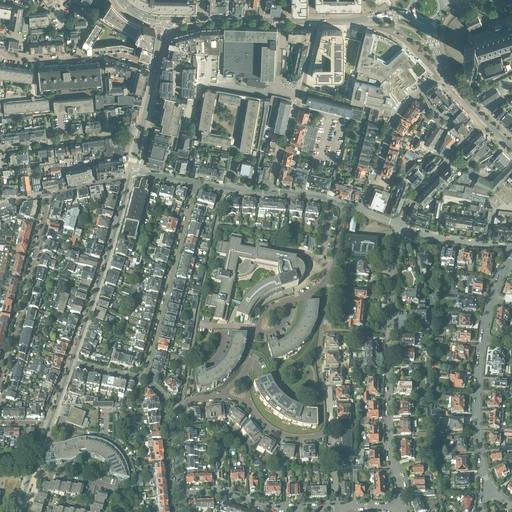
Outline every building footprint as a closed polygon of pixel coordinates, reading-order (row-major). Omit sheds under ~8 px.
[(135,4),(137,5),(141,7),(146,9),(148,10),(149,10),(156,9),(150,0),(129,0),(130,0),(132,2),(132,3),(133,3),(133,4),(134,4),(135,4)] [(152,11),(155,11),(157,11),(158,12),(160,12),(161,11),(166,11),(169,12),(174,12),(175,12),(176,12),(177,12),(178,12),(182,12),(183,12),(184,12),(184,13),(185,13),(185,12),(186,12),(191,12),(192,13),(193,13),(194,12),(197,12),(197,2),(194,2),(193,1),(193,0),(192,0),(172,0),(173,0),(172,1),(171,2),(166,1),(160,1),(160,6),(160,7),(159,7),(159,8),(158,9),(157,9),(156,9),(149,10),(148,10),(149,10),(150,11),(151,11),(152,11)] [(160,6),(160,1),(159,0),(150,0),(156,9),(157,9),(158,9),(159,8),(159,7),(160,7),(160,6)] [(218,0),(218,4),(218,12),(219,12),(220,13),(222,13),(224,12),(229,12),(228,1),(231,1),(230,0),(218,0)] [(282,3),(278,2),(278,0),(271,0),(271,10),(271,13),(270,13),(276,13),(281,14),(282,4),(282,3)] [(292,0),(292,10),(337,10),(339,10),(363,10),(362,0),(292,0)] [(141,24),(135,21),(131,19),(126,16),(122,13),(118,10),(118,9),(114,6),(111,1),(101,16),(99,19),(136,42),(140,40),(149,31),(152,28),(153,28),(154,27),(152,27),(142,24),(141,27),(139,26),(141,24)] [(0,14),(9,16),(11,6),(0,3),(0,14)] [(18,28),(20,16),(21,10),(24,10),(24,9),(22,7),(13,4),(10,27),(18,28)] [(213,12),(218,12),(218,4),(208,4),(208,12),(209,12),(212,12),(213,12)] [(78,17),(83,17),(82,6),(76,6),(73,6),(74,12),(74,19),(75,19),(78,19),(78,17)] [(50,11),(33,13),(29,13),(29,18),(30,24),(48,22),(48,17),(50,16),(50,11)] [(483,31),(479,32),(479,33),(478,33),(473,34),(472,34),(472,33),(471,33),(471,34),(469,34),(468,34),(469,35),(467,37),(467,36),(467,37),(468,39),(467,39),(468,40),(468,39),(469,42),(469,43),(466,44),(464,45),(468,56),(468,57),(471,57),(471,59),(471,60),(472,60),(474,62),(473,62),(474,62),(477,62),(477,63),(477,62),(479,61),(480,61),(480,60),(481,58),(486,57),(487,59),(488,58),(489,61),(483,63),(485,68),(484,68),(485,72),(485,75),(486,75),(487,79),(493,77),(492,74),(511,68),(509,62),(504,64),(501,57),(495,59),(494,54),(496,53),(497,53),(501,51),(502,55),(502,56),(503,57),(503,56),(508,55),(509,55),(509,54),(511,53),(511,14),(511,15),(508,17),(507,17),(507,18),(503,19),(502,19),(502,20),(498,21),(497,21),(492,23),(488,24),(489,25),(490,29),(489,29),(488,29),(488,30),(484,31),(483,31)] [(470,30),(482,24),(478,15),(466,21),(466,22),(470,30)] [(29,18),(28,17),(20,16),(18,28),(18,29),(26,30),(27,23),(30,24),(29,18)] [(78,19),(75,19),(75,21),(74,21),(75,27),(86,25),(88,25),(87,20),(86,20),(85,20),(85,17),(83,17),(78,17),(78,19)] [(93,27),(100,31),(103,27),(96,22),(94,25),(93,27)] [(269,77),(275,77),(276,45),(277,45),(277,35),(277,29),(277,28),(225,26),(224,26),(224,37),(223,55),(224,55),(223,76),(257,77),(257,78),(248,78),(247,81),(247,84),(264,87),(265,84),(266,77),(269,77)] [(91,29),(90,31),(97,36),(100,31),(93,27),(91,29)] [(152,28),(149,31),(140,40),(136,42),(135,46),(133,53),(134,53),(138,54),(138,55),(138,56),(150,59),(151,46),(149,45),(149,43),(151,44),(153,35),(153,30),(154,30),(154,29),(153,29),(152,28)] [(288,36),(288,39),(304,39),(304,42),(309,42),(311,30),(289,29),(289,36),(288,36)] [(318,79),(318,81),(319,81),(339,81),(343,81),(347,81),(348,81),(351,69),(354,70),(355,66),(357,55),(358,54),(361,41),(355,40),(354,39),(350,38),(347,38),(346,37),(345,37),(339,37),(339,30),(333,30),(326,30),(325,30),(324,30),(323,30),(323,31),(322,31),(322,32),(322,33),(320,39),(315,61),(315,62),(312,73),(312,74),(312,75),(312,76),(313,76),(313,77),(314,78),(315,78),(315,79),(316,79),(317,79),(318,79)] [(378,33),(366,30),(363,42),(362,42),(357,60),(359,61),(357,67),(359,67),(356,80),(352,79),(350,91),(348,98),(380,105),(381,104),(391,107),(391,108),(392,109),(393,108),(393,107),(392,106),(392,105),(393,104),(393,103),(394,102),(395,101),(396,101),(396,100),(397,100),(398,100),(399,100),(400,100),(403,97),(404,96),(407,93),(405,91),(406,90),(407,90),(406,87),(414,81),(417,79),(408,67),(407,64),(409,64),(410,63),(411,63),(412,62),(414,62),(414,61),(415,61),(416,59),(409,52),(406,49),(404,47),(402,45),(400,44),(398,42),(396,41),(394,40),(390,38),(388,37),(385,36),(383,35),(382,34),(380,34),(378,33)] [(87,36),(94,40),(97,36),(90,31),(88,34),(87,36)] [(170,41),(179,43),(180,42),(179,41),(179,33),(174,35),(174,36),(173,37),(171,37),(170,41)] [(68,38),(67,38),(65,38),(65,39),(66,39),(67,47),(75,46),(75,42),(76,42),(76,40),(77,40),(77,36),(71,37),(71,38),(71,39),(68,39),(68,38)] [(84,40),(91,44),(92,45),(94,40),(87,36),(85,38),(86,38),(84,40)] [(19,41),(9,40),(8,50),(17,52),(19,41)] [(82,49),(83,50),(91,44),(84,40),(83,42),(83,43),(82,43),(82,44),(82,45),(82,46),(82,47),(82,48),(82,49)] [(126,51),(128,45),(121,43),(119,43),(120,50),(121,50),(121,49),(124,50),(126,51)] [(92,52),(91,44),(83,50),(84,51),(85,52),(86,52),(87,52),(88,53),(89,53),(90,53),(92,52)] [(135,46),(128,45),(126,51),(128,51),(131,52),(134,53),(133,53),(135,46)] [(169,46),(168,49),(169,49),(169,51),(181,53),(186,54),(188,53),(185,49),(182,49),(183,49),(180,48),(169,45),(169,46)] [(163,57),(162,61),(161,66),(163,66),(174,66),(183,66),(183,62),(183,59),(176,59),(176,57),(166,57),(163,57)] [(68,65),(38,68),(38,69),(39,85),(40,95),(53,94),(54,111),(57,111),(57,112),(59,112),(75,110),(93,109),(92,91),(94,91),(102,90),(105,90),(105,80),(103,66),(100,66),(99,62),(97,62),(97,61),(69,63),(68,63),(68,65)] [(124,74),(127,63),(124,62),(122,61),(121,62),(118,73),(124,74)] [(131,68),(134,68),(135,65),(129,63),(127,63),(124,74),(126,74),(125,78),(127,79),(128,78),(131,68)] [(0,85),(1,78),(1,76),(12,78),(22,79),(31,80),(32,75),(33,70),(33,69),(29,69),(23,68),(16,67),(13,66),(3,65),(1,65),(1,66),(0,65),(0,85)] [(135,65),(134,68),(133,70),(148,74),(149,70),(148,69),(148,68),(147,68),(145,68),(141,67),(141,66),(138,66),(138,65),(138,66),(135,65)] [(161,66),(158,80),(156,92),(174,95),(181,96),(188,97),(196,97),(197,81),(198,66),(193,66),(183,66),(174,66),(163,66),(161,66)] [(133,70),(132,76),(147,79),(148,74),(133,70)] [(287,76),(287,79),(299,82),(300,79),(301,79),(301,77),(300,77),(301,76),(301,75),(291,73),(290,77),(287,76)] [(270,78),(226,76),(226,78),(206,75),(196,134),(193,146),(244,155),(241,173),(249,174),(252,156),(256,157),(268,91),(280,83),(285,77),(283,76),(281,75),(276,81),(269,85),(270,78)] [(147,79),(132,76),(131,80),(134,81),(146,84),(147,79)] [(131,80),(130,86),(144,89),(144,86),(144,85),(145,85),(146,85),(146,84),(134,81),(131,80)] [(479,91),(475,93),(478,97),(483,105),(489,101),(491,100),(491,101),(491,100),(500,94),(500,95),(495,86),(499,83),(498,81),(493,84),(493,83),(485,87),(481,89),(479,91)] [(430,99),(433,104),(446,91),(438,83),(436,83),(433,86),(426,91),(430,99)] [(144,89),(130,86),(129,88),(127,88),(126,92),(129,93),(129,92),(139,94),(142,94),(143,95),(143,94),(144,90),(144,89)] [(433,104),(436,106),(449,94),(446,91),(433,104)] [(105,94),(95,94),(95,96),(95,104),(96,111),(100,110),(104,110),(103,104),(113,104),(113,103),(127,102),(140,104),(141,104),(141,103),(142,103),(142,102),(141,101),(142,99),(143,99),(143,97),(128,94),(107,95),(107,93),(105,94)] [(188,97),(182,96),(181,96),(180,97),(165,93),(164,98),(163,98),(161,127),(160,127),(179,132),(179,131),(180,125),(182,118),(180,117),(184,101),(187,102),(188,97)] [(265,128),(265,129),(276,131),(277,132),(283,133),(284,133),(284,132),(283,132),(278,131),(278,130),(285,131),(289,112),(291,102),(292,102),(291,101),(291,99),(281,97),(281,100),(280,104),(277,103),(278,96),(272,94),(271,98),(270,104),(272,104),(268,124),(266,124),(266,125),(265,126),(265,128)] [(449,94),(436,106),(437,107),(439,108),(451,96),(449,94)] [(5,117),(23,115),(43,113),(50,113),(49,108),(48,98),(48,97),(44,97),(41,98),(37,98),(35,98),(34,95),(31,96),(32,99),(7,101),(4,101),(3,102),(3,103),(3,107),(2,107),(3,114),(4,114),(5,117)] [(352,107),(324,100),(308,96),(306,102),(307,103),(309,104),(308,106),(350,116),(352,107)] [(439,108),(444,112),(444,111),(455,100),(451,96),(439,108)] [(411,105),(420,112),(424,107),(425,108),(427,107),(423,100),(419,102),(416,100),(415,102),(414,101),(414,102),(412,102),(411,103),(411,105)] [(459,104),(455,100),(444,111),(444,112),(444,111),(447,114),(448,115),(452,111),(459,104)] [(498,107),(498,106),(493,110),(497,113),(509,103),(510,102),(509,100),(508,101),(508,100),(498,107)] [(511,105),(510,102),(509,103),(497,113),(498,115),(500,117),(501,117),(506,112),(507,110),(508,110),(511,105)] [(453,117),(463,108),(459,104),(452,111),(448,115),(450,116),(451,116),(452,118),(453,117)] [(120,107),(115,108),(115,109),(116,113),(124,113),(126,113),(127,113),(132,114),(136,114),(138,114),(139,110),(137,109),(133,108),(133,107),(132,107),(132,106),(128,105),(128,108),(127,108),(127,111),(124,111),(121,110),(120,107)] [(411,105),(412,106),(411,108),(410,107),(409,108),(408,108),(408,109),(408,110),(407,110),(416,117),(420,112),(411,105)] [(503,121),(511,112),(511,105),(508,110),(507,110),(506,112),(501,117),(500,118),(503,121)] [(361,118),(363,111),(363,109),(352,107),(350,116),(361,118)] [(370,113),(382,115),(382,113),(383,109),(371,107),(370,113)] [(453,117),(456,121),(468,116),(469,114),(463,108),(453,117)] [(104,110),(100,110),(102,125),(105,125),(105,126),(112,125),(110,114),(111,114),(116,113),(115,109),(113,109),(108,109),(104,110)] [(416,117),(407,110),(407,111),(406,111),(405,112),(405,113),(405,114),(406,114),(404,116),(412,122),(416,117)] [(511,112),(503,121),(506,124),(507,123),(507,124),(511,119),(511,112)] [(120,118),(120,121),(122,122),(123,119),(125,120),(126,119),(128,120),(129,119),(135,120),(135,119),(137,119),(138,117),(137,116),(138,114),(136,114),(132,114),(127,113),(127,114),(126,117),(123,117),(123,118),(120,118)] [(382,115),(370,113),(369,119),(380,121),(381,117),(382,115)] [(299,115),(298,118),(299,118),(298,120),(308,123),(309,121),(307,120),(308,117),(299,115)] [(398,123),(407,128),(408,126),(410,123),(406,120),(401,117),(401,118),(400,118),(399,120),(400,121),(398,123)] [(123,119),(122,122),(125,122),(124,127),(128,127),(129,126),(134,127),(135,121),(135,120),(129,119),(128,120),(126,119),(125,120),(123,119)] [(470,129),(475,124),(474,124),(475,124),(470,119),(468,121),(467,120),(463,122),(462,122),(470,129)] [(364,126),(377,129),(377,127),(378,127),(379,126),(379,125),(378,124),(379,123),(369,121),(366,120),(365,123),(364,126)] [(296,126),(295,128),(312,132),(313,126),(297,122),(296,126)] [(455,135),(456,133),(457,134),(457,135),(457,134),(458,134),(461,131),(462,133),(462,132),(465,135),(470,129),(462,122),(462,123),(461,122),(459,124),(458,123),(457,125),(456,125),(455,126),(451,128),(451,129),(450,130),(455,135)] [(407,128),(398,123),(397,125),(396,126),(395,127),(395,128),(395,129),(399,131),(400,131),(403,133),(405,130),(406,130),(407,128)] [(427,123),(425,127),(428,129),(431,131),(431,132),(425,141),(433,146),(444,129),(436,124),(433,128),(432,128),(433,127),(427,123)] [(377,129),(364,126),(364,129),(363,129),(363,132),(376,135),(376,133),(376,132),(377,132),(378,130),(377,130),(377,129)] [(17,128),(18,131),(19,140),(26,139),(25,130),(20,131),(20,128),(17,128)] [(149,154),(148,153),(148,154),(149,154),(147,161),(148,161),(153,162),(164,165),(167,152),(170,153),(170,152),(187,156),(189,150),(187,149),(191,135),(182,133),(182,136),(179,135),(175,150),(172,150),(173,148),(171,147),(171,149),(169,148),(169,147),(168,147),(170,142),(171,135),(172,133),(165,131),(156,128),(155,131),(154,131),(153,138),(152,137),(152,138),(153,138),(151,144),(150,144),(149,148),(150,148),(149,154)] [(294,133),(310,137),(312,132),(295,128),(295,129),(294,133)] [(265,129),(264,133),(267,133),(268,133),(268,135),(271,135),(271,137),(279,139),(279,138),(280,138),(281,136),(280,135),(280,134),(275,133),(276,131),(265,129)] [(448,131),(445,137),(446,138),(444,140),(443,140),(448,145),(455,137),(451,133),(448,131)] [(376,135),(363,132),(361,137),(365,138),(375,140),(376,139),(376,138),(375,137),(376,136),(375,136),(376,135)] [(309,143),(310,137),(294,133),(293,134),(292,137),(291,137),(291,139),(291,140),(291,141),(296,142),(295,143),(296,144),(305,147),(305,144),(306,145),(309,143)] [(392,139),(401,142),(402,140),(401,139),(402,136),(393,133),(392,134),(392,136),(392,137),(392,139)] [(119,138),(118,141),(130,144),(131,139),(128,138),(128,136),(124,135),(124,136),(122,136),(121,139),(119,138)] [(489,149),(491,150),(494,147),(491,144),(491,143),(490,142),(489,143),(488,141),(491,139),(490,139),(491,139),(490,138),(489,136),(488,136),(485,138),(484,138),(482,140),(484,143),(483,143),(482,144),(479,147),(480,148),(470,157),(464,163),(469,168),(470,167),(471,168),(471,167),(472,167),(472,166),(473,166),(473,165),(473,166),(476,165),(480,162),(477,160),(477,159),(478,159),(479,158),(479,157),(487,149),(488,150),(489,149)] [(472,141),(477,147),(478,148),(479,147),(482,144),(483,143),(484,143),(482,140),(478,136),(475,138),(474,139),(473,139),(472,140),(472,141)] [(316,139),(311,137),(309,146),(307,145),(306,148),(313,150),(316,139)] [(110,156),(116,155),(123,155),(124,151),(128,152),(128,149),(110,145),(110,142),(109,138),(105,139),(107,151),(107,157),(110,156)] [(110,145),(128,149),(130,144),(118,141),(114,140),(114,138),(109,138),(110,142),(110,145)] [(416,148),(421,140),(418,138),(413,146),(416,148)] [(360,142),(359,145),(372,148),(372,146),(373,146),(374,145),(374,144),(374,143),(374,142),(364,140),(361,139),(360,142)] [(401,142),(392,139),(391,141),(390,142),(389,144),(390,145),(399,148),(400,148),(401,144),(401,142)] [(443,140),(438,151),(444,154),(451,147),(448,145),(443,140)] [(469,144),(467,146),(473,152),(478,148),(477,147),(472,141),(471,142),(469,143),(469,144)] [(297,150),(298,147),(287,143),(286,144),(285,145),(285,147),(285,148),(285,149),(293,152),(294,149),(297,150)] [(264,146),(263,151),(274,153),(276,147),(276,146),(270,145),(268,144),(268,145),(265,144),(264,146)] [(370,153),(371,153),(372,152),(372,151),(372,150),(371,149),(372,148),(359,145),(359,148),(358,150),(370,153)] [(473,152),(467,146),(465,148),(463,149),(463,150),(463,151),(465,153),(463,155),(466,158),(468,156),(469,157),(474,153),(473,152)] [(45,165),(47,165),(49,164),(50,164),(49,161),(55,161),(53,147),(47,148),(49,158),(44,158),(45,163),(45,165)] [(301,147),(300,153),(308,155),(309,149),(301,147)] [(388,153),(397,156),(398,154),(397,154),(398,150),(390,147),(388,148),(388,150),(388,151),(388,153)] [(49,158),(47,148),(38,149),(36,150),(36,155),(38,155),(39,157),(41,156),(41,157),(44,156),(44,158),(49,158)] [(407,149),(404,155),(409,158),(412,160),(415,154),(407,149)] [(357,153),(357,156),(369,159),(369,157),(370,157),(371,153),(370,153),(358,150),(357,153)] [(503,151),(497,157),(494,160),(488,166),(492,170),(494,168),(500,161),(503,158),(505,155),(506,154),(503,151)] [(17,161),(16,152),(14,152),(10,153),(9,153),(10,158),(8,158),(9,162),(11,162),(14,162),(14,163),(14,165),(17,165),(17,161)] [(397,156),(388,153),(387,156),(386,156),(385,158),(386,159),(394,162),(396,158),(396,159),(397,156)] [(129,154),(128,154),(123,155),(116,155),(118,169),(118,170),(120,170),(120,168),(124,167),(123,162),(124,162),(127,161),(127,159),(128,159),(127,155),(127,154),(128,154),(129,154)] [(506,154),(505,155),(503,158),(500,161),(494,168),(496,170),(497,169),(498,170),(499,170),(510,158),(506,154)] [(116,155),(110,156),(112,170),(112,169),(113,169),(113,170),(116,169),(118,168),(118,170),(118,169),(116,155)] [(175,167),(175,168),(185,170),(186,170),(185,170),(188,161),(188,160),(187,160),(182,159),(183,156),(178,155),(178,158),(177,157),(177,158),(176,164),(174,163),(173,166),(175,167)] [(369,159),(357,156),(356,159),(359,160),(359,162),(368,165),(369,164),(369,163),(370,162),(369,161),(369,160),(369,159)] [(430,160),(435,165),(441,159),(440,158),(439,157),(437,158),(435,156),(430,160)] [(494,160),(492,157),(491,156),(481,161),(480,162),(476,165),(483,168),(487,164),(488,166),(494,160)] [(264,166),(261,179),(262,179),(267,180),(269,167),(270,167),(271,163),(266,162),(267,158),(264,158),(263,166),(264,166)] [(291,159),(283,158),(282,164),(290,166),(291,159)] [(198,174),(199,174),(201,163),(198,162),(198,161),(198,159),(195,159),(193,174),(194,174),(195,175),(196,175),(197,175),(198,175),(198,174)] [(424,167),(428,172),(435,165),(430,160),(427,162),(427,163),(427,164),(424,167)] [(383,167),(392,170),(393,168),(394,169),(396,165),(394,164),(385,161),(384,162),(383,164),(384,165),(383,167)] [(506,177),(511,170),(511,161),(501,172),(506,177)] [(416,162),(407,171),(410,175),(414,171),(420,165),(416,162)] [(56,175),(56,176),(59,185),(60,185),(62,185),(63,184),(64,184),(61,173),(61,171),(60,167),(59,163),(53,164),(50,164),(49,164),(50,170),(51,173),(55,172),(56,175)] [(410,175),(407,171),(405,169),(406,164),(401,163),(400,165),(397,178),(397,179),(400,180),(402,180),(403,178),(405,177),(406,175),(408,175),(409,176),(409,177),(411,175),(410,175)] [(450,165),(449,167),(448,166),(447,167),(446,169),(445,170),(446,170),(453,177),(458,172),(456,170),(458,168),(453,163),(451,165),(450,165)] [(101,176),(100,172),(99,164),(98,165),(98,164),(96,165),(95,165),(92,165),(94,177),(101,176)] [(210,176),(213,165),(207,164),(205,175),(208,175),(208,176),(209,176),(210,176)] [(357,168),(356,168),(355,170),(365,173),(365,170),(366,170),(367,171),(368,170),(368,167),(367,166),(358,164),(357,168)] [(216,177),(217,177),(219,166),(213,165),(210,176),(213,177),(214,177),(215,177),(216,177)] [(261,165),(261,166),(258,166),(256,178),(257,178),(257,180),(260,181),(260,179),(261,179),(264,166),(263,166),(261,165)] [(65,172),(66,175),(68,183),(83,180),(83,179),(88,178),(88,179),(93,178),(91,166),(65,172)] [(219,166),(217,177),(219,178),(222,178),(223,178),(223,177),(225,167),(221,167),(219,166)] [(279,179),(283,180),(283,178),(284,175),(286,175),(286,174),(289,174),(290,170),(291,170),(292,167),(287,166),(287,168),(281,167),(279,177),(279,179)] [(27,167),(20,168),(21,180),(20,180),(20,184),(29,183),(29,180),(30,180),(30,177),(29,177),(28,175),(26,175),(25,175),(25,174),(24,175),(24,174),(27,173),(28,172),(28,170),(27,167)] [(283,178),(283,180),(287,181),(287,184),(290,185),(291,182),(293,175),(293,172),(295,173),(296,172),(296,168),(292,167),(291,170),(290,170),(289,174),(286,174),(286,175),(284,175),(283,178)] [(297,167),(296,168),(296,172),(295,180),(295,181),(297,181),(298,181),(300,181),(303,168),(301,168),(297,167)] [(380,172),(381,173),(390,176),(391,172),(392,170),(383,167),(382,169),(381,170),(380,172)] [(414,171),(410,175),(411,175),(409,177),(410,177),(410,178),(415,183),(420,178),(422,178),(424,177),(424,175),(425,173),(423,171),(421,172),(419,170),(418,169),(418,170),(416,169),(414,171)] [(353,176),(364,179),(365,178),(365,176),(365,175),(364,175),(365,173),(355,170),(355,173),(353,172),(353,176)] [(445,170),(443,172),(442,173),(443,173),(441,175),(448,181),(453,177),(446,170),(445,170)] [(463,192),(475,195),(476,194),(489,198),(490,197),(493,191),(494,191),(506,177),(501,172),(499,174),(498,174),(493,180),(489,180),(479,175),(474,185),(472,184),(471,186),(454,183),(453,184),(451,186),(449,188),(450,188),(450,190),(457,191),(457,190),(463,191),(463,192)] [(511,172),(503,181),(508,186),(511,181),(511,172)] [(316,185),(318,175),(315,174),(315,173),(312,173),(310,184),(312,184),(312,185),(315,186),(315,185),(316,185)] [(318,175),(316,185),(317,185),(317,186),(319,187),(320,186),(322,187),(324,177),(325,177),(325,176),(322,175),(322,176),(318,175)] [(32,177),(34,191),(42,189),(40,183),(40,176),(32,177)] [(344,196),(347,185),(342,184),(344,177),(341,177),(340,176),(339,183),(333,181),(332,186),(335,187),(335,190),(334,191),(334,192),(335,191),(336,192),(335,194),(339,194),(339,195),(340,196),(343,196),(344,196)] [(350,196),(353,187),(353,185),(350,184),(351,180),(352,177),(350,176),(349,179),(348,182),(347,182),(347,185),(344,196),(349,197),(350,196)] [(434,182),(432,183),(437,188),(437,187),(442,188),(444,187),(447,183),(439,176),(437,178),(434,182)] [(328,178),(325,177),(324,177),(322,187),(323,187),(323,188),(325,188),(326,188),(329,188),(331,177),(329,177),(328,178)] [(405,190),(409,191),(410,191),(410,189),(410,188),(410,187),(409,186),(409,184),(407,183),(409,181),(407,179),(405,177),(403,178),(404,180),(403,181),(401,187),(405,189),(405,190)] [(147,196),(150,186),(146,185),(145,184),(144,183),(145,183),(144,182),(140,184),(140,185),(138,184),(138,183),(138,182),(134,183),(132,191),(133,191),(134,192),(131,195),(132,195),(133,196),(132,197),(130,200),(132,201),(131,202),(129,205),(130,206),(130,208),(127,210),(127,211),(128,210),(129,211),(128,213),(126,216),(126,215),(128,216),(127,218),(125,221),(125,220),(126,222),(126,223),(123,226),(124,226),(125,227),(124,228),(122,231),(124,232),(123,233),(120,236),(121,236),(122,237),(122,239),(134,242),(146,196),(147,196)] [(499,187),(511,200),(511,191),(503,182),(499,187)] [(432,192),(437,188),(432,183),(425,190),(430,195),(433,193),(432,192)] [(9,184),(8,196),(10,196),(15,196),(15,187),(17,187),(17,185),(9,184)] [(361,187),(358,186),(357,188),(354,187),(351,197),(353,198),(354,199),(356,199),(357,199),(358,199),(359,194),(361,189),(361,187)] [(395,191),(394,194),(399,196),(399,194),(404,196),(405,195),(406,196),(407,193),(408,193),(409,191),(405,190),(405,189),(401,187),(399,186),(398,189),(399,189),(398,192),(395,191)] [(152,188),(149,201),(155,203),(156,199),(159,189),(158,189),(159,188),(155,187),(155,188),(154,189),(152,188)] [(373,196),(372,196),(369,205),(373,207),(374,206),(379,208),(379,209),(384,211),(390,193),(385,191),(383,191),(383,190),(375,187),(373,193),(374,194),(373,196)] [(494,192),(503,201),(506,203),(510,204),(511,201),(511,200),(499,187),(494,192)] [(94,189),(97,200),(102,199),(102,196),(103,193),(103,191),(102,188),(99,188),(94,189)] [(106,193),(117,196),(119,191),(119,190),(115,189),(109,188),(107,188),(106,188),(106,190),(107,190),(106,193)] [(165,199),(166,199),(167,195),(168,195),(169,190),(161,188),(159,197),(159,198),(159,199),(162,200),(163,199),(165,200),(165,199)] [(97,200),(94,189),(89,190),(90,198),(93,198),(94,201),(96,200),(97,200)] [(169,190),(168,195),(167,195),(166,199),(165,204),(168,204),(170,204),(170,203),(171,203),(174,191),(173,190),(172,190),(171,190),(169,190)] [(170,210),(174,211),(176,204),(182,205),(182,201),(184,202),(186,192),(182,191),(180,191),(177,190),(175,196),(174,196),(170,210)] [(421,195),(428,202),(432,197),(430,195),(425,190),(421,195)] [(77,193),(78,201),(76,201),(77,205),(81,205),(81,207),(83,207),(84,210),(92,209),(91,205),(85,206),(84,203),(87,203),(86,200),(89,199),(87,191),(77,193)] [(475,195),(463,192),(462,198),(484,202),(485,197),(475,195)] [(499,206),(503,201),(494,192),(490,197),(489,198),(493,207),(496,207),(499,206)] [(117,197),(103,193),(102,196),(106,197),(107,197),(108,197),(107,199),(104,198),(103,203),(106,204),(115,206),(117,197)] [(72,194),(68,195),(64,195),(65,200),(66,200),(67,203),(70,202),(72,202),(72,199),(72,198),(73,198),(72,194)] [(202,206),(205,195),(199,194),(197,202),(196,205),(202,206)] [(399,196),(398,198),(397,201),(393,200),(392,204),(400,207),(403,200),(404,196),(399,194),(399,196)] [(207,209),(210,196),(209,196),(205,195),(202,206),(206,207),(206,209),(207,209)] [(428,202),(421,195),(420,195),(418,197),(416,199),(416,200),(416,201),(417,201),(417,202),(418,202),(418,201),(420,203),(420,204),(423,207),(428,202)] [(212,209),(216,198),(211,197),(210,196),(207,209),(209,209),(209,208),(212,209)] [(492,211),(493,207),(489,198),(488,198),(485,197),(484,202),(483,207),(483,209),(489,210),(492,211)] [(226,204),(223,204),(221,209),(226,209),(226,211),(229,211),(229,214),(230,214),(230,218),(232,218),(233,200),(231,200),(226,200),(226,204)] [(37,202),(33,203),(29,219),(28,222),(33,223),(34,220),(35,220),(36,216),(35,215),(37,208),(38,208),(39,204),(38,203),(37,202)] [(60,203),(56,202),(55,202),(56,202),(54,207),(53,210),(61,212),(63,205),(59,204),(60,203)] [(106,204),(103,203),(100,202),(100,203),(100,205),(105,207),(105,209),(113,212),(115,206),(106,204)] [(25,217),(29,219),(33,203),(27,204),(28,205),(25,217)] [(391,206),(393,207),(390,213),(392,214),(393,214),(394,214),(395,214),(396,214),(396,213),(397,212),(398,212),(398,210),(399,210),(400,207),(392,204),(391,203),(392,204),(391,206)] [(28,205),(27,204),(21,205),(20,211),(19,215),(17,215),(16,218),(16,220),(23,222),(24,220),(24,219),(20,218),(21,216),(25,217),(28,205)] [(304,211),(304,208),(302,208),(303,205),(298,204),(297,204),(294,222),(296,222),(296,219),(298,219),(298,218),(301,219),(302,210),(304,211)] [(311,220),(313,206),(311,206),(310,205),(308,205),(307,205),(306,205),(306,208),(304,208),(304,211),(306,211),(305,215),(306,216),(305,219),(311,220)] [(412,211),(411,213),(411,212),(410,212),(410,213),(409,213),(409,214),(410,214),(412,216),(412,217),(411,217),(411,218),(412,218),(412,219),(413,220),(415,221),(419,210),(414,207),(411,211),(412,211)] [(15,218),(16,218),(17,215),(15,215),(16,211),(15,209),(11,210),(10,211),(9,210),(7,210),(7,211),(7,212),(9,220),(15,218)] [(61,212),(53,210),(53,212),(51,218),(56,219),(56,218),(59,219),(61,212)] [(68,210),(65,220),(69,219),(77,218),(78,218),(80,211),(79,210),(78,211),(71,212),(71,211),(70,211),(68,210)] [(96,210),(95,215),(102,217),(111,219),(113,214),(99,210),(96,210)] [(419,221),(422,222),(424,213),(419,211),(419,210),(415,221),(418,222),(419,221)] [(481,220),(480,231),(481,232),(483,232),(484,232),(486,232),(488,222),(491,222),(491,221),(492,211),(489,210),(487,219),(486,219),(486,220),(481,220)] [(4,212),(2,212),(5,221),(6,225),(8,224),(9,226),(11,225),(9,220),(7,212),(5,212),(4,212)] [(193,216),(192,218),(204,221),(205,215),(202,214),(194,212),(193,216)] [(427,214),(424,213),(422,222),(422,223),(424,224),(425,223),(427,224),(428,224),(428,223),(429,223),(429,222),(428,222),(428,221),(430,215),(430,214),(430,213),(428,212),(427,214)] [(448,226),(450,215),(443,213),(441,225),(444,225),(445,226),(447,226),(448,226)] [(349,232),(356,233),(359,217),(358,217),(352,216),(352,215),(352,216),(349,232)] [(454,226),(456,216),(450,215),(448,226),(448,225),(451,226),(451,227),(453,227),(454,226)] [(458,227),(461,227),(463,217),(456,216),(454,226),(455,227),(457,228),(458,227)] [(466,228),(467,229),(469,218),(463,217),(461,227),(463,228),(464,228),(466,229),(466,228)] [(63,228),(73,230),(76,223),(77,218),(69,219),(65,220),(63,228)] [(97,227),(107,229),(110,221),(100,218),(99,222),(97,226),(97,227)] [(204,221),(192,218),(192,219),(191,223),(203,226),(203,224),(204,222),(206,223),(207,221),(204,221)] [(470,229),(473,230),(475,219),(469,218),(467,229),(468,229),(470,230),(470,229)] [(162,225),(175,228),(175,227),(176,227),(177,222),(165,219),(164,222),(163,222),(162,225)] [(479,231),(480,231),(481,220),(475,219),(473,230),(476,230),(476,231),(478,231),(479,230),(479,231)] [(82,228),(83,224),(76,223),(73,230),(81,232),(85,233),(86,229),(82,228)] [(500,236),(502,226),(499,226),(499,224),(495,224),(494,230),(493,231),(494,231),(493,235),(497,235),(497,236),(500,236)] [(54,232),(54,235),(57,236),(60,237),(62,228),(50,225),(49,226),(48,229),(49,229),(48,231),(49,231),(54,232)] [(175,228),(162,225),(161,228),(163,229),(162,231),(174,234),(175,230),(175,229),(175,228)] [(202,235),(203,235),(204,232),(202,232),(203,229),(200,228),(190,225),(189,230),(189,231),(202,235)] [(506,238),(507,238),(508,227),(505,226),(505,225),(502,225),(502,226),(500,236),(500,237),(503,237),(504,238),(506,238)] [(20,234),(29,237),(30,234),(31,234),(31,233),(30,232),(31,231),(16,227),(15,228),(21,229),(21,232),(18,231),(18,230),(15,230),(14,233),(20,234)] [(73,230),(73,232),(71,237),(76,239),(79,239),(81,232),(73,230)] [(47,238),(52,239),(56,240),(57,236),(54,235),(54,232),(49,231),(48,234),(47,234),(46,236),(47,237),(47,238)] [(199,240),(200,238),(202,238),(202,235),(189,231),(189,232),(188,232),(187,237),(199,240)] [(0,246),(4,247),(10,247),(13,235),(6,234),(1,234),(1,238),(0,238),(0,246)] [(95,242),(103,245),(104,244),(104,243),(105,241),(104,241),(105,238),(94,235),(92,240),(95,241),(95,242)] [(159,241),(171,244),(172,242),(173,238),(161,235),(159,241)] [(209,307),(209,308),(215,309),(213,319),(225,322),(229,303),(231,304),(232,304),(233,304),(235,305),(236,305),(237,306),(240,307),(240,308),(239,310),(238,313),(237,314),(237,315),(236,317),(236,318),(251,323),(252,322),(252,320),(253,319),(254,317),(254,316),(255,315),(256,314),(257,312),(258,311),(258,310),(259,309),(261,308),(262,307),(263,306),(264,305),(265,304),(267,303),(268,302),(269,301),(271,300),(273,299),(274,299),(275,298),(293,292),(292,288),(298,286),(297,284),(298,283),(299,283),(299,282),(300,281),(301,281),(302,280),(302,279),(303,278),(304,277),(304,276),(304,275),(304,274),(304,273),(304,272),(304,271),(304,270),(304,269),(303,268),(303,267),(302,266),(301,265),(300,264),(299,263),(298,263),(298,262),(297,262),(296,262),(295,261),(296,258),(266,253),(267,249),(268,246),(266,246),(267,242),(258,240),(257,244),(256,244),(254,250),(240,247),(241,241),(241,237),(231,235),(230,239),(229,239),(228,245),(222,244),(222,245),(218,244),(216,254),(220,255),(219,256),(226,257),(223,271),(217,270),(216,272),(212,271),(211,279),(214,280),(214,282),(220,283),(218,297),(211,296),(211,297),(207,296),(205,307),(209,307)] [(71,237),(71,238),(67,253),(72,254),(76,239),(71,237)] [(344,246),(343,256),(356,257),(375,259),(377,259),(377,249),(378,241),(345,237),(344,246)] [(308,248),(307,250),(312,251),(313,246),(316,247),(317,239),(309,238),(308,248)] [(171,244),(159,241),(157,240),(156,243),(158,244),(158,247),(170,250),(171,245),(171,244)] [(186,246),(197,249),(199,243),(187,240),(186,241),(186,243),(186,244),(186,245),(186,246)] [(44,245),(44,246),(56,250),(57,249),(58,249),(58,248),(57,248),(54,247),(54,244),(45,242),(44,243),(44,244),(44,245)] [(116,248),(131,253),(136,254),(136,253),(132,252),(133,246),(129,245),(129,246),(118,243),(116,248)] [(89,251),(89,250),(101,254),(103,249),(97,247),(97,246),(96,246),(95,246),(88,244),(86,250),(88,250),(89,251)] [(26,249),(27,248),(17,245),(16,251),(24,253),(24,251),(25,252),(26,251),(27,250),(27,249),(26,249)] [(197,250),(197,249),(186,246),(185,248),(185,249),(184,250),(183,251),(184,252),(184,253),(195,256),(196,252),(197,252),(198,250),(197,250)] [(0,273),(4,274),(6,265),(7,262),(10,247),(4,247),(2,253),(0,252),(0,273)] [(116,248),(115,254),(130,259),(131,253),(116,248)] [(154,255),(167,259),(167,258),(168,258),(169,253),(156,249),(154,255)] [(91,256),(99,259),(101,254),(89,250),(89,251),(88,250),(86,254),(91,256)] [(447,265),(446,272),(446,273),(447,273),(452,273),(452,274),(453,276),(452,276),(452,277),(455,278),(455,277),(455,276),(455,272),(456,267),(454,267),(455,253),(455,252),(454,251),(452,251),(451,252),(449,252),(448,265),(447,265)] [(422,255),(417,257),(418,264),(421,277),(422,277),(422,279),(423,279),(427,278),(428,278),(426,273),(427,273),(426,268),(430,267),(431,266),(432,265),(431,263),(429,262),(428,256),(427,256),(426,252),(422,253),(422,255)] [(65,261),(73,263),(76,264),(77,264),(79,256),(75,255),(72,254),(67,253),(65,261)] [(457,264),(457,267),(461,268),(461,265),(465,266),(466,254),(462,253),(462,254),(459,253),(459,259),(458,259),(457,264)] [(484,253),(483,260),(493,262),(494,256),(493,255),(491,254),(491,253),(487,253),(487,254),(484,253)] [(151,254),(150,258),(153,259),(152,261),(166,265),(167,260),(167,259),(154,255),(151,254)] [(15,261),(23,263),(25,257),(16,255),(15,261)] [(142,256),(139,255),(138,255),(136,260),(133,259),(132,263),(139,265),(140,265),(142,256)] [(182,260),(182,261),(194,264),(196,259),(192,258),(192,257),(183,255),(181,260),(182,260)] [(56,261),(50,259),(42,257),(41,261),(41,262),(56,267),(57,262),(56,261)] [(114,258),(112,263),(126,268),(128,268),(130,263),(114,258)] [(97,263),(87,260),(86,266),(96,269),(96,268),(95,268),(95,267),(96,268),(97,265),(98,263),(97,263)] [(483,260),(482,268),(492,269),(492,268),(493,268),(493,266),(492,265),(493,262),(483,260)] [(73,273),(75,264),(76,265),(76,264),(73,263),(65,261),(65,262),(61,276),(66,277),(68,272),(70,272),(73,273)] [(194,264),(182,261),(181,262),(180,266),(193,270),(193,268),(194,264)] [(126,268),(112,263),(110,269),(124,273),(126,268)] [(357,265),(357,270),(357,274),(359,274),(358,276),(359,276),(358,281),(363,281),(368,282),(368,277),(369,273),(369,271),(370,271),(371,270),(371,268),(370,267),(370,266),(364,265),(360,265),(360,263),(358,263),(357,265)] [(349,264),(348,275),(357,276),(357,274),(357,270),(357,265),(349,264)] [(156,265),(154,265),(153,265),(151,271),(164,274),(164,272),(165,268),(156,265)] [(193,270),(180,266),(178,271),(179,271),(178,272),(191,275),(193,270)] [(22,269),(13,267),(11,274),(20,276),(22,269)] [(482,268),(481,274),(484,275),(484,276),(488,277),(488,275),(491,275),(491,273),(492,269),(482,268)] [(78,273),(93,277),(95,271),(94,271),(84,269),(83,270),(80,270),(79,272),(78,272),(78,273)] [(50,273),(47,272),(38,270),(37,275),(49,279),(54,280),(55,278),(51,277),(49,276),(50,273)] [(163,275),(164,274),(151,271),(150,277),(162,280),(163,275)] [(109,272),(107,278),(121,283),(122,279),(118,278),(120,273),(116,272),(115,274),(109,272)] [(190,282),(190,279),(191,275),(178,272),(178,274),(178,273),(176,278),(190,282)] [(78,279),(92,283),(93,277),(78,273),(78,274),(77,274),(77,276),(78,276),(78,279)] [(469,277),(468,280),(469,280),(468,283),(469,283),(468,287),(469,287),(470,287),(473,287),(483,288),(484,288),(484,285),(483,285),(483,284),(483,282),(474,281),(474,278),(469,277)] [(105,283),(106,283),(105,284),(117,288),(118,288),(119,286),(120,286),(121,283),(107,278),(107,280),(106,280),(105,283)] [(11,280),(9,287),(17,289),(19,281),(11,280)] [(161,283),(150,280),(149,280),(147,285),(159,289),(159,287),(160,287),(161,283)] [(175,284),(175,285),(187,289),(188,285),(185,284),(185,283),(176,280),(175,284)] [(403,296),(403,298),(405,298),(405,299),(407,299),(407,302),(406,306),(411,306),(411,303),(419,303),(419,300),(419,298),(419,296),(420,294),(422,294),(422,292),(426,292),(426,290),(426,287),(423,283),(421,285),(421,289),(415,288),(415,291),(414,291),(407,290),(407,294),(403,294),(403,296)] [(35,284),(33,289),(44,292),(46,287),(35,284)] [(78,291),(87,294),(89,288),(75,284),(74,284),(73,286),(78,288),(78,291)] [(56,293),(63,295),(65,288),(58,285),(57,289),(56,293)] [(159,289),(147,285),(144,285),(143,288),(146,289),(146,291),(158,295),(159,290),(159,289)] [(186,294),(187,289),(175,285),(174,287),(173,291),(186,294)] [(353,287),(352,297),(362,298),(362,299),(365,299),(367,299),(368,298),(368,297),(368,296),(367,296),(367,292),(355,291),(356,287),(353,287)] [(469,287),(468,296),(473,296),(473,294),(482,295),(482,293),(483,293),(483,292),(483,291),(483,290),(483,289),(483,288),(473,287),(470,287),(469,287)] [(103,291),(102,293),(115,298),(120,299),(121,297),(120,297),(120,296),(113,294),(114,291),(104,288),(103,289),(102,290),(103,291)] [(65,307),(66,304),(69,297),(63,295),(56,293),(55,292),(50,310),(51,311),(62,315),(65,307)] [(71,293),(70,297),(74,298),(84,302),(86,296),(77,293),(74,292),(74,294),(71,293)] [(172,297),(172,298),(184,301),(185,298),(184,298),(184,295),(173,292),(172,297)] [(115,298),(102,293),(102,295),(101,295),(100,297),(101,298),(100,298),(109,301),(110,299),(114,300),(115,298)] [(143,300),(155,303),(156,302),(157,297),(148,295),(147,298),(144,297),(143,300)] [(38,310),(41,300),(32,297),(29,307),(38,310)] [(66,304),(82,309),(83,304),(74,301),(74,298),(70,297),(69,297),(66,304)] [(183,304),(184,301),(172,298),(171,299),(170,303),(179,306),(179,305),(181,306),(182,304),(183,304)] [(457,300),(457,304),(462,305),(461,310),(463,310),(463,311),(471,312),(471,311),(476,311),(476,310),(477,310),(477,307),(477,306),(476,306),(477,301),(476,300),(459,299),(457,299),(457,300)] [(155,303),(143,300),(142,303),(146,304),(145,307),(154,309),(155,305),(155,303)] [(347,301),(347,305),(351,305),(356,305),(355,312),(355,316),(363,316),(363,313),(364,314),(364,312),(365,312),(366,312),(366,311),(366,310),(366,309),(365,309),(364,309),(365,305),(364,305),(358,304),(358,301),(351,300),(348,300),(347,301)] [(107,309),(110,310),(112,307),(116,309),(117,305),(112,304),(112,305),(100,301),(97,306),(107,310),(107,309)] [(70,311),(80,315),(80,314),(81,312),(81,310),(82,309),(66,304),(65,307),(71,309),(70,311)] [(169,308),(168,309),(180,312),(182,308),(178,307),(178,306),(170,304),(169,308)] [(292,356),(291,354),(296,351),(300,347),(301,348),(305,344),(304,343),(308,338),(311,333),(312,333),(315,328),(313,327),(315,322),(316,316),(317,316),(319,311),(317,310),(317,304),(314,304),(303,305),(302,318),(296,330),(287,340),(276,346),(274,341),(271,342),(272,344),(268,344),(269,351),(270,351),(272,360),(271,360),(272,363),(276,363),(275,361),(281,360),(286,357),(287,358),(292,356)] [(10,315),(11,314),(12,309),(3,307),(1,313),(10,315)] [(97,309),(95,314),(108,319),(114,321),(114,318),(105,315),(107,312),(97,309)] [(180,312),(168,309),(168,311),(167,315),(176,317),(179,318),(180,312)] [(417,314),(417,317),(418,317),(418,324),(429,325),(430,309),(426,309),(425,312),(418,312),(417,314)] [(497,319),(507,320),(508,316),(509,316),(510,311),(502,311),(502,310),(500,310),(500,311),(498,311),(497,315),(497,316),(497,317),(497,318),(497,319)] [(36,314),(28,311),(26,317),(38,320),(39,316),(36,315),(36,314)] [(459,327),(472,328),(472,324),(470,323),(470,318),(460,317),(460,314),(452,313),(451,317),(457,317),(457,318),(456,318),(455,322),(457,322),(457,327),(459,327)] [(106,324),(108,319),(95,314),(93,319),(106,324)] [(152,317),(141,314),(140,317),(141,317),(140,320),(142,320),(142,321),(151,323),(152,319),(152,317)] [(176,322),(177,319),(175,319),(175,318),(166,316),(165,320),(166,320),(165,321),(182,325),(183,324),(176,322)] [(350,321),(349,327),(352,328),(352,325),(363,326),(363,324),(364,321),(363,321),(364,317),(363,317),(363,316),(355,316),(355,317),(356,317),(356,321),(350,321)] [(38,320),(26,317),(25,323),(36,326),(38,320)] [(64,319),(63,321),(76,326),(78,320),(69,317),(67,320),(64,319)] [(9,321),(0,318),(0,325),(7,327),(9,321)] [(507,320),(497,319),(497,325),(496,326),(496,327),(497,328),(497,329),(501,329),(501,331),(505,331),(505,328),(507,328),(507,324),(508,324),(508,323),(507,323),(507,320)] [(76,326),(63,321),(59,320),(58,323),(66,325),(65,328),(74,331),(76,326)] [(90,327),(99,330),(100,327),(104,329),(105,325),(92,321),(90,327)] [(182,325),(165,321),(165,322),(164,327),(178,330),(178,326),(182,327),(182,325)] [(136,327),(149,330),(149,329),(150,325),(141,322),(139,322),(138,325),(136,324),(136,327)] [(36,326),(25,323),(24,325),(23,325),(23,327),(24,328),(23,329),(35,331),(36,326)] [(99,330),(90,327),(88,332),(101,337),(102,334),(98,332),(99,330)] [(149,330),(136,327),(135,331),(136,331),(135,333),(138,334),(147,337),(148,332),(149,330)] [(60,333),(72,337),(74,331),(65,328),(65,329),(63,332),(61,331),(60,332),(57,330),(57,332),(60,333)] [(163,332),(162,333),(175,336),(176,331),(164,328),(162,332),(163,332)] [(31,333),(23,331),(21,336),(33,339),(36,340),(36,338),(34,337),(31,336),(31,333)] [(61,340),(70,343),(72,337),(60,333),(59,336),(62,337),(61,340)] [(175,336),(162,333),(162,334),(161,338),(173,342),(175,336)] [(466,342),(470,342),(470,338),(471,337),(471,336),(470,335),(470,334),(459,333),(458,341),(461,341),(461,342),(466,343),(466,342)] [(97,343),(98,338),(88,334),(87,335),(86,337),(86,338),(86,339),(97,343)] [(327,343),(339,343),(339,337),(338,337),(338,334),(331,334),(331,337),(327,337),(326,337),(326,342),(327,342),(327,343)] [(131,335),(131,338),(133,339),(132,342),(145,346),(146,339),(131,335)] [(231,337),(229,350),(223,362),(214,371),(205,376),(203,372),(197,373),(198,378),(195,378),(197,390),(197,392),(199,393),(200,391),(206,390),(211,388),(213,389),(213,388),(214,386),(216,387),(217,385),(222,382),(226,379),(228,379),(228,378),(228,376),(230,376),(230,374),(234,370),(237,365),(239,364),(238,362),(240,362),(240,359),(242,354),(243,349),(245,348),(245,347),(244,346),(245,345),(245,344),(244,343),(245,337),(231,337)] [(400,341),(400,346),(403,346),(403,347),(414,347),(414,338),(409,337),(403,337),(403,341),(400,341)] [(97,343),(86,339),(85,341),(84,344),(95,348),(97,343)] [(159,344),(159,345),(171,348),(172,345),(169,344),(169,342),(160,339),(159,343),(159,344)] [(57,346),(57,347),(66,351),(67,349),(67,348),(68,348),(69,346),(68,345),(60,342),(59,346),(57,346)] [(138,350),(143,352),(145,346),(132,342),(131,348),(132,349),(138,350)] [(331,348),(331,351),(338,351),(338,348),(339,348),(339,343),(327,343),(327,344),(326,344),(326,348),(327,348),(331,348)] [(366,344),(363,344),(363,348),(366,348),(366,353),(378,353),(378,352),(378,351),(378,349),(378,347),(378,344),(377,344),(377,343),(366,343),(366,344)] [(83,346),(82,350),(93,354),(94,351),(94,352),(95,348),(84,344),(83,346)] [(178,350),(181,350),(188,352),(189,346),(184,345),(179,344),(178,350)] [(171,348),(159,345),(159,346),(158,350),(170,353),(171,348)] [(57,347),(54,346),(53,349),(56,350),(55,354),(64,357),(64,356),(66,356),(66,354),(65,353),(66,353),(65,353),(66,351),(57,347)] [(454,353),(457,354),(462,355),(462,356),(466,356),(469,356),(469,351),(466,351),(467,348),(459,347),(458,350),(455,350),(454,353)] [(26,351),(18,349),(17,355),(28,358),(30,353),(26,352),(26,351)] [(105,358),(93,354),(82,350),(81,351),(81,354),(80,354),(81,357),(82,356),(85,358),(87,359),(88,359),(90,359),(91,356),(95,358),(94,360),(108,363),(109,359),(105,358)] [(140,365),(143,352),(138,350),(137,354),(136,354),(135,357),(136,357),(134,366),(137,367),(138,367),(139,367),(139,366),(140,366),(140,365)] [(114,365),(117,365),(120,352),(114,351),(111,363),(114,364),(114,365)] [(338,351),(331,351),(331,354),(327,354),(326,354),(326,359),(327,359),(327,360),(339,360),(339,354),(338,354),(338,351)] [(119,365),(122,366),(125,354),(120,352),(117,365),(118,366),(119,365)] [(402,357),(402,361),(414,361),(414,352),(402,352),(400,352),(400,357),(402,357)] [(492,371),(494,371),(499,372),(499,375),(503,375),(504,366),(504,359),(504,358),(503,357),(503,354),(498,354),(498,353),(498,352),(494,352),(494,353),(493,355),(493,356),(492,357),(492,358),(493,360),(493,361),(492,362),(492,363),(492,364),(492,365),(492,366),(492,367),(491,370),(492,371)] [(156,357),(156,358),(168,361),(168,359),(169,356),(166,356),(166,355),(157,353),(156,357)] [(183,360),(187,361),(188,354),(182,353),(181,355),(180,354),(178,363),(182,364),(183,360)] [(450,361),(459,363),(459,359),(465,360),(466,356),(462,356),(462,355),(457,354),(454,353),(451,353),(450,356),(450,361)] [(125,367),(127,368),(131,355),(125,354),(122,366),(125,367)] [(28,358),(17,355),(15,360),(24,363),(24,362),(27,363),(28,358)] [(133,369),(134,366),(136,357),(135,357),(131,355),(127,368),(129,368),(133,369)] [(54,356),(52,362),(61,365),(62,363),(63,363),(64,361),(63,360),(63,359),(54,356)] [(34,372),(41,375),(43,368),(44,368),(46,362),(46,361),(44,360),(38,357),(37,359),(37,360),(36,364),(35,367),(34,372)] [(154,364),(165,367),(166,367),(168,361),(156,358),(155,360),(154,364)] [(331,369),(335,369),(338,369),(338,368),(338,366),(339,366),(339,360),(327,360),(327,361),(326,361),(326,366),(327,366),(331,366),(331,369)] [(377,366),(378,366),(378,364),(378,362),(378,361),(378,360),(364,360),(364,361),(363,361),(363,365),(363,370),(376,370),(377,369),(377,368),(377,366)] [(23,364),(15,362),(14,368),(25,371),(34,372),(35,367),(32,366),(31,365),(30,369),(26,368),(23,367),(23,364)] [(51,369),(59,371),(60,370),(61,369),(60,368),(61,367),(60,367),(61,365),(52,362),(51,364),(52,365),(51,369)] [(153,368),(153,370),(165,373),(165,370),(164,370),(165,367),(154,364),(153,368)] [(414,377),(419,377),(419,375),(420,368),(419,368),(419,366),(414,366),(414,368),(409,368),(409,369),(408,369),(407,369),(407,372),(408,373),(408,377),(414,377)] [(44,368),(43,368),(41,375),(46,376),(57,380),(59,374),(48,370),(44,368)] [(331,376),(331,377),(343,377),(343,372),(343,368),(338,368),(338,369),(335,369),(335,372),(331,372),(330,372),(330,376),(331,376)] [(165,373),(153,370),(152,372),(151,374),(155,375),(154,376),(157,377),(156,378),(157,379),(159,380),(160,379),(161,380),(165,376),(166,375),(166,373),(165,373)] [(72,393),(75,394),(76,391),(75,390),(77,386),(80,373),(80,372),(75,371),(72,382),(73,382),(72,385),(71,389),(73,390),(72,393)] [(449,371),(439,371),(438,377),(448,377),(448,376),(451,376),(450,383),(455,383),(455,388),(464,389),(465,387),(465,384),(465,382),(465,381),(462,381),(463,375),(448,375),(449,371)] [(75,390),(76,391),(76,390),(79,391),(81,385),(83,385),(86,374),(82,373),(80,373),(77,386),(75,390)] [(168,377),(170,378),(163,384),(168,388),(177,379),(178,378),(178,376),(177,375),(175,377),(171,374),(168,377)] [(88,388),(92,389),(94,376),(93,376),(88,375),(86,386),(89,387),(88,388)] [(44,382),(55,386),(57,380),(46,376),(44,382)] [(92,389),(95,390),(98,390),(98,389),(101,378),(96,377),(96,376),(94,376),(92,389)] [(330,378),(330,383),(331,383),(335,383),(335,386),(342,386),(342,383),(343,383),(343,377),(331,377),(331,378),(330,378)] [(366,386),(378,386),(378,385),(378,384),(378,383),(378,382),(378,378),(377,378),(377,377),(375,377),(375,378),(365,378),(365,383),(366,383),(366,386)] [(106,391),(109,379),(107,379),(103,378),(100,390),(103,391),(106,391)] [(492,384),(492,387),(493,388),(495,388),(506,389),(506,390),(508,390),(508,389),(508,385),(508,382),(506,382),(507,379),(497,378),(497,381),(496,381),(495,383),(493,383),(492,384)] [(112,392),(114,380),(110,380),(110,379),(109,379),(106,391),(109,392),(109,391),(112,392)] [(171,392),(174,395),(176,395),(178,393),(178,392),(177,391),(179,389),(178,388),(181,385),(179,383),(179,382),(177,379),(168,388),(168,390),(170,392),(171,392)] [(290,423),(302,427),(302,430),(310,429),(310,428),(317,428),(316,411),(310,411),(308,411),(306,410),(301,409),(296,407),(292,405),(287,403),(283,399),(280,397),(280,396),(276,392),(273,388),(272,386),(271,385),(271,384),(269,379),(259,382),(253,384),(255,390),(253,392),(258,398),(259,397),(267,407),(265,409),(271,414),(272,413),(283,420),(282,422),(289,425),(290,423)] [(399,388),(415,388),(416,382),(413,382),(413,380),(411,380),(411,379),(406,379),(406,380),(400,380),(400,383),(399,383),(399,384),(399,387),(399,388)] [(117,394),(120,381),(119,381),(114,380),(112,392),(115,393),(117,394)] [(122,382),(120,381),(117,394),(120,395),(121,394),(123,395),(126,383),(122,382)] [(43,382),(41,388),(52,392),(54,386),(43,382)] [(124,397),(126,397),(127,396),(133,398),(135,393),(133,393),(135,384),(129,383),(126,393),(125,393),(124,397)] [(10,384),(8,389),(20,392),(22,393),(22,390),(17,388),(18,386),(10,384)] [(378,386),(366,386),(366,387),(369,387),(369,394),(375,394),(377,394),(378,394),(378,389),(378,387),(378,386)] [(39,394),(50,398),(52,392),(41,388),(39,394)] [(415,388),(399,388),(398,389),(398,391),(399,392),(400,392),(400,395),(405,395),(405,396),(417,396),(417,392),(415,392),(415,389),(415,388)] [(144,399),(149,399),(151,393),(151,391),(150,390),(148,390),(147,390),(146,390),(145,395),(144,395),(142,400),(144,400),(144,399)] [(68,392),(68,393),(67,393),(63,404),(76,404),(79,397),(76,396),(77,395),(73,393),(68,392)] [(489,395),(488,398),(489,398),(491,398),(491,401),(501,402),(501,399),(502,398),(502,395),(503,395),(503,394),(502,393),(495,392),(494,393),(494,394),(490,394),(489,395)] [(19,400),(20,397),(15,396),(7,394),(5,403),(10,403),(11,401),(16,402),(17,400),(19,400)] [(32,404),(33,404),(45,404),(47,404),(47,403),(48,399),(38,395),(36,398),(34,398),(32,404)] [(347,402),(347,395),(335,395),(335,399),(337,399),(337,402),(338,402),(338,405),(339,405),(347,404),(347,402)] [(146,406),(159,405),(159,403),(158,403),(158,402),(159,402),(159,400),(158,399),(150,400),(146,400),(147,401),(145,401),(145,402),(144,402),(145,404),(140,405),(141,408),(143,408),(142,407),(146,407),(146,406)] [(98,409),(113,409),(122,409),(122,404),(113,404),(110,404),(108,404),(103,404),(96,404),(97,400),(93,400),(92,404),(92,409),(98,409)] [(375,402),(369,402),(369,404),(369,407),(369,410),(378,410),(378,409),(379,409),(379,407),(378,406),(378,402),(377,401),(376,401),(375,402)] [(488,404),(488,407),(490,407),(490,408),(494,408),(494,410),(498,410),(500,410),(501,408),(499,408),(499,404),(501,405),(501,402),(491,401),(491,403),(490,403),(489,403),(488,404)] [(218,404),(214,405),(216,418),(224,417),(223,406),(220,406),(219,405),(218,406),(218,404)] [(337,414),(349,414),(349,407),(349,404),(347,404),(339,405),(339,407),(339,410),(337,410),(337,414)] [(57,429),(69,433),(72,425),(84,429),(88,420),(83,418),(85,414),(78,412),(79,409),(81,409),(83,405),(74,405),(74,407),(73,410),(71,409),(69,415),(66,414),(64,418),(61,417),(57,429)] [(216,418),(214,405),(210,405),(210,407),(208,407),(209,408),(205,409),(207,419),(216,418)] [(189,410),(190,416),(190,417),(194,417),(194,421),(203,420),(201,409),(198,410),(198,409),(197,409),(196,407),(188,409),(189,410)] [(227,417),(234,423),(242,412),(239,409),(238,411),(237,410),(236,411),(233,409),(232,409),(230,411),(231,412),(227,417)] [(363,422),(369,422),(369,418),(370,418),(370,419),(372,419),(372,418),(375,418),(376,419),(377,419),(378,418),(378,410),(369,410),(369,414),(366,414),(366,418),(363,418),(363,421),(363,422)] [(245,414),(242,412),(234,423),(241,428),(247,419),(245,417),(245,416),(244,416),(245,414)] [(490,420),(490,421),(502,422),(503,413),(493,412),(493,414),(491,414),(490,417),(490,418),(489,419),(490,420)] [(349,420),(349,414),(337,414),(337,418),(339,418),(339,420),(339,423),(349,423),(349,420)] [(450,421),(442,421),(442,426),(440,426),(440,431),(463,431),(463,426),(464,424),(464,422),(463,420),(450,420),(450,421)] [(496,431),(500,431),(500,426),(502,426),(502,422),(490,421),(490,422),(489,422),(489,424),(490,425),(489,425),(490,425),(489,428),(497,429),(496,431)] [(248,436),(258,427),(255,424),(254,425),(253,424),(252,425),(250,422),(242,429),(248,436)] [(368,434),(378,434),(378,433),(379,433),(379,431),(378,430),(378,426),(377,426),(376,426),(375,426),(369,426),(369,431),(368,431),(368,434)] [(260,430),(258,427),(248,436),(253,443),(262,436),(259,433),(260,432),(259,431),(260,430)] [(20,440),(23,440),(23,436),(35,436),(35,435),(35,430),(26,430),(24,430),(24,433),(23,433),(23,435),(20,435),(20,440)] [(353,465),(352,465),(352,432),(342,432),(342,436),(343,451),(339,451),(338,451),(338,471),(353,471),(353,467),(353,465)] [(378,434),(368,434),(368,438),(367,438),(367,442),(370,442),(370,443),(372,443),(372,442),(376,442),(376,443),(378,443),(378,442),(379,442),(379,434),(378,434)] [(496,446),(501,446),(501,441),(503,441),(504,435),(490,434),(489,439),(491,439),(490,444),(496,444),(496,446)] [(265,451),(272,439),(268,437),(268,438),(266,438),(266,439),(263,437),(258,446),(265,451)] [(272,439),(265,451),(273,455),(278,446),(275,444),(276,443),(275,442),(275,441),(272,439)] [(75,445),(74,443),(74,442),(71,443),(68,443),(65,444),(65,445),(61,446),(61,445),(57,446),(54,447),(52,447),(50,448),(51,454),(52,454),(52,455),(47,456),(44,464),(46,464),(49,464),(52,463),(58,462),(61,462),(67,460),(73,459),(79,457),(81,456),(83,456),(86,455),(85,443),(83,443),(83,441),(81,441),(77,442),(78,444),(75,445)] [(127,479),(126,476),(124,471),(125,471),(124,469),(123,469),(123,468),(124,468),(122,465),(123,465),(122,463),(121,464),(120,463),(121,463),(119,460),(120,459),(119,458),(118,459),(117,458),(118,457),(115,455),(116,455),(114,453),(114,454),(113,453),(111,451),(111,450),(110,449),(109,450),(108,450),(109,449),(106,448),(106,447),(104,446),(104,447),(103,447),(103,446),(100,445),(100,444),(99,444),(98,445),(97,445),(98,444),(94,444),(94,443),(93,443),(93,444),(92,443),(88,443),(88,442),(86,442),(87,443),(85,443),(86,455),(86,456),(86,457),(90,457),(94,457),(97,459),(101,461),(104,463),(107,466),(109,469),(110,473),(111,475),(112,475),(112,476),(129,480),(129,479),(127,479)] [(287,458),(289,445),(285,444),(285,446),(283,446),(283,447),(280,446),(279,457),(287,458)] [(289,445),(287,458),(296,459),(297,448),(294,448),(294,447),(293,447),(293,445),(289,445)] [(300,459),(309,459),(308,445),(304,446),(304,447),(302,447),(302,448),(299,449),(300,459)] [(312,445),(308,445),(309,459),(318,458),(317,447),(313,447),(313,446),(312,447),(312,445)] [(376,451),(369,451),(369,459),(379,459),(379,457),(380,457),(380,455),(379,455),(379,450),(378,450),(376,450),(376,451)] [(497,461),(502,460),(501,457),(503,457),(502,451),(496,452),(496,453),(492,453),(492,455),(491,455),(491,457),(491,458),(491,459),(492,460),(492,461),(493,461),(492,461),(497,460),(497,461)] [(369,459),(369,463),(369,467),(371,467),(372,468),(373,468),(374,467),(376,467),(377,468),(378,468),(379,467),(380,467),(380,466),(380,465),(380,464),(380,463),(380,462),(380,461),(380,460),(380,459),(379,459),(369,459)] [(510,468),(508,465),(511,462),(511,459),(503,463),(504,466),(495,470),(494,470),(496,474),(497,475),(497,476),(498,478),(499,478),(498,477),(502,475),(502,476),(503,476),(505,477),(507,476),(507,474),(510,473),(508,469),(510,468)] [(214,471),(214,475),(217,475),(217,481),(217,482),(225,481),(225,473),(224,473),(224,471),(219,471),(217,469),(217,468),(218,467),(218,466),(218,465),(218,464),(217,462),(213,462),(214,471)] [(420,464),(419,464),(419,467),(413,467),(413,470),(412,470),(411,471),(411,473),(412,474),(414,474),(423,473),(423,467),(430,467),(430,464),(420,464)] [(205,475),(205,483),(211,483),(211,476),(214,475),(214,471),(204,472),(205,475)] [(250,489),(251,489),(251,491),(254,491),(254,489),(255,489),(255,487),(255,486),(257,486),(257,481),(257,477),(254,477),(250,477),(250,474),(249,474),(249,472),(246,472),(247,481),(250,481),(250,489)] [(374,480),(374,486),(385,485),(385,483),(384,482),(384,481),(383,481),(383,476),(374,476),(374,480)] [(414,485),(415,487),(427,486),(427,480),(431,480),(431,476),(422,477),(422,480),(414,481),(413,482),(413,484),(414,485)] [(452,478),(452,483),(455,483),(455,487),(460,487),(460,489),(465,488),(465,487),(469,486),(469,485),(470,485),(470,484),(471,484),(471,483),(471,482),(470,482),(470,481),(469,481),(469,477),(466,477),(465,477),(456,478),(455,478),(452,478)] [(319,487),(320,498),(322,498),(326,498),(325,489),(328,489),(327,481),(322,481),(322,487),(319,487)] [(356,484),(356,496),(364,497),(364,495),(365,495),(365,491),(365,490),(365,486),(364,486),(364,484),(360,484),(358,484),(358,482),(357,482),(357,484),(356,484)] [(55,484),(50,483),(50,484),(45,483),(42,491),(48,493),(53,494),(54,493),(64,495),(65,494),(75,497),(75,495),(81,497),(83,487),(77,486),(77,487),(67,484),(66,486),(56,483),(55,484)] [(311,498),(311,489),(310,489),(310,487),(307,487),(307,484),(302,484),(303,490),(305,490),(305,491),(303,491),(303,495),(305,494),(305,499),(307,499),(311,498)] [(342,496),(350,495),(349,484),(341,484),(342,496)] [(385,486),(385,485),(374,486),(375,496),(376,496),(377,496),(378,496),(379,495),(382,495),(383,496),(385,496),(385,495),(386,495),(386,494),(386,493),(386,492),(386,491),(386,490),(385,490),(385,489),(385,487),(385,486)] [(415,494),(428,493),(428,496),(435,495),(434,491),(427,491),(427,486),(415,487),(415,489),(413,490),(413,492),(415,493),(415,494)] [(319,487),(313,487),(313,489),(311,489),(311,498),(320,498),(319,487)] [(47,496),(42,494),(38,493),(36,498),(35,498),(34,501),(32,509),(32,508),(31,509),(32,509),(31,511),(41,511),(44,501),(46,502),(47,496)] [(107,496),(98,494),(97,497),(96,499),(95,498),(92,509),(91,509),(89,511),(99,511),(100,511),(101,511),(104,502),(106,502),(107,496)] [(463,504),(471,506),(471,504),(472,504),(473,498),(473,497),(469,496),(468,499),(464,498),(464,497),(462,496),(460,503),(463,504)] [(412,502),(414,509),(423,506),(421,500),(416,501),(416,500),(412,501),(412,502)] [(216,502),(215,502),(213,502),(213,501),(207,501),(207,509),(207,511),(210,511),(210,509),(213,509),(213,508),(214,508),(214,510),(217,510),(216,508),(216,502)] [(220,511),(226,511),(229,505),(223,503),(220,511)]
